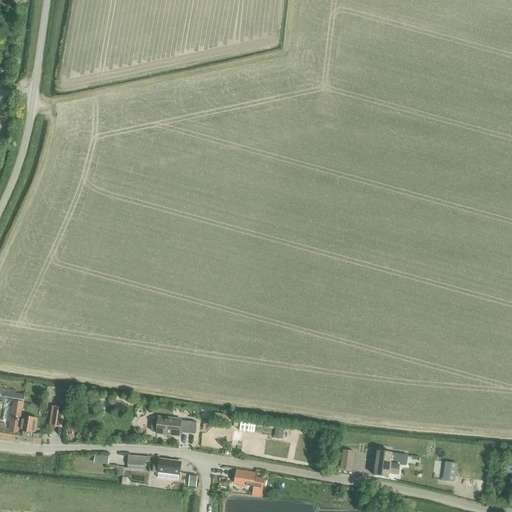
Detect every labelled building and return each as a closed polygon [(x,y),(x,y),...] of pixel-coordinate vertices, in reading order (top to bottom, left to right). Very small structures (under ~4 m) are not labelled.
[(0,389),(0,400),(4,402),(5,400),(14,402),(23,403),(25,395),(15,394),(15,392),(0,389)] [(0,439),(17,442),(21,419),(23,403),(14,402),(9,430),(5,429),(6,425),(0,423),(0,439)] [(62,428),(65,408),(52,406),(49,426),(62,428)] [(179,433),(195,435),(196,423),(181,421),(181,420),(158,418),(158,419),(154,418),(152,420),(151,430),(152,433),(157,433),(157,434),(179,437),(179,433)] [(35,433),(36,421),(21,419),(17,442),(40,445),(42,434),(35,433)] [(275,435),(283,436),(284,427),(276,427),(275,435)] [(400,465),(406,466),(408,456),(377,452),(374,476),(389,478),(389,474),(398,476),(400,465)] [(95,463),(109,464),(110,455),(95,455),(95,463)] [(145,471),(145,462),(149,463),(150,458),(128,457),(127,470),(145,471)] [(153,466),(152,472),(158,473),(158,479),(178,482),(181,463),(159,460),(158,466),(153,466)] [(444,469),(450,470),(448,481),(455,482),(457,464),(445,463),(444,469)] [(234,484),(263,489),(264,480),(255,478),(256,474),(236,470),(234,484)] [(189,478),(188,485),(196,486),(197,478),(189,478)]
